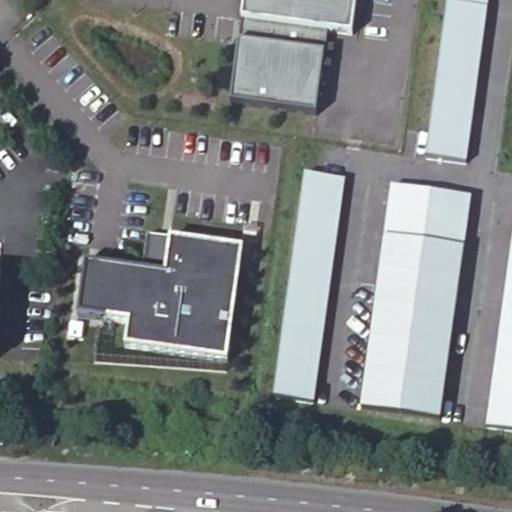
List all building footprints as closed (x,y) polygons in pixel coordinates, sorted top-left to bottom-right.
[(355,0),(241,0),(231,99),(313,108),(322,29),(352,32),(355,0)] [(489,0),(448,0),(427,159),(467,164),(489,0)] [(315,406),(347,179),(306,174),(273,401),(315,406)] [(470,195),(390,184),(359,411),(440,421),(470,195)] [(511,429),(511,236),(487,427),(511,429)] [(241,249),(165,239),(161,274),(78,263),(70,319),(122,326),(118,350),(225,364),(241,249)]
